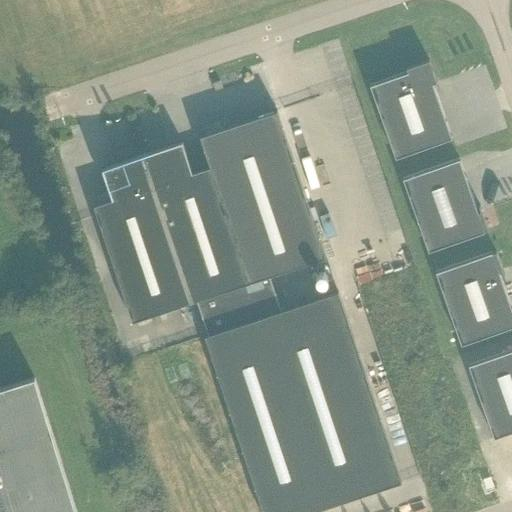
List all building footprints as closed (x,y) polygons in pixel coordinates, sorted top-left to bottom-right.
[(79,0),(0,0),(0,45),(85,17),(79,0)] [(425,60),(406,67),(407,71),(370,84),(396,158),(453,138),(434,85),(438,83),(429,60),(426,61),(425,60)] [(143,155),(191,302),(194,301),(206,336),(205,336),(263,511),(309,511),(401,482),(338,292),(281,311),(270,276),(326,257),(277,110),(201,136),(211,167),(193,172),(183,142),(143,155)] [(191,302),(143,155),(103,168),(113,199),(94,205),(133,321),(191,302)] [(460,158),(403,178),(429,251),(485,231),(485,230),(489,229),(482,210),(478,212),(460,158)] [(436,271),(462,344),(511,326),(511,307),(499,271),(503,270),(497,251),(493,253),(492,252),(436,271)] [(511,349),(469,365),(494,438),(511,431),(511,349)] [(76,511),(35,377),(0,388),(0,511),(76,511)]
